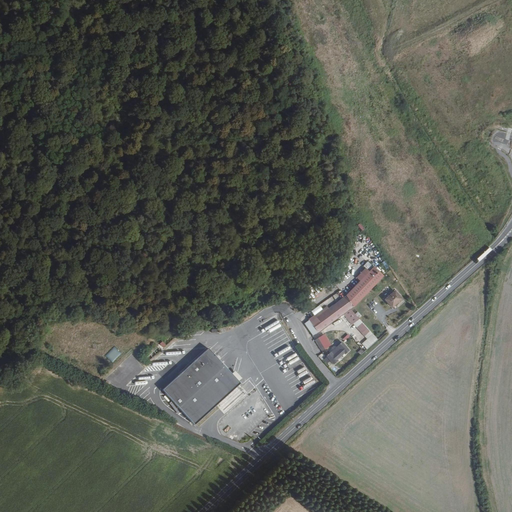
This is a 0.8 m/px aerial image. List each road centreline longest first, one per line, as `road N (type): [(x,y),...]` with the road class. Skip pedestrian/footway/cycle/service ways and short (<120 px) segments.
road 1 (primary): [(337,387),(502,241)]
road 2 (primary): [(204,511),(337,387)]
road 3 (unknown): [(264,456),(169,412),(156,388),(181,359)]
road 4 (residential): [(337,387),(292,319),(351,277)]
